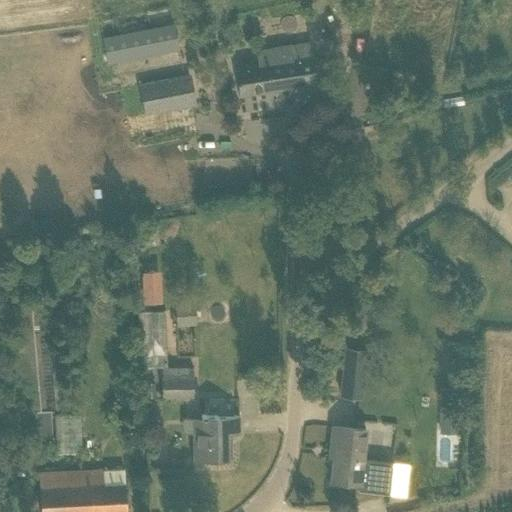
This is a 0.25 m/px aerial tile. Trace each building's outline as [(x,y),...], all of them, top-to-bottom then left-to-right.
[(108,62),(180,48),(175,22),(103,36),(108,62)] [(317,84),(313,56),(293,59),(291,46),(256,52),(258,65),(234,68),(239,96),(317,84)] [(191,74),(139,84),(145,116),(197,107),(191,74)] [(142,270),(144,302),(164,301),(163,269),(142,270)] [(59,410),(48,297),(14,301),(22,381),(28,381),(29,387),(27,387),(28,396),(30,396),(32,416),(34,416),(37,443),(53,441),(50,411),(59,410)] [(176,326),(196,324),(194,303),(175,305),(176,326)] [(341,396),(360,398),(366,349),(346,347),(341,396)] [(193,396),(192,377),(163,377),(162,397),(193,396)] [(154,384),(145,384),(145,398),(155,398),(154,384)] [(456,388),(440,388),(440,411),(456,412),(456,388)] [(16,398),(0,411),(0,414),(14,431),(31,416),(16,398)] [(81,451),(80,413),(54,414),(56,452),(81,451)] [(183,433),(192,433),(193,461),(227,460),(227,433),(239,433),(239,415),(206,415),(206,414),(201,415),(201,417),(202,417),(202,418),(183,419),(183,433)] [(362,459),(365,430),(333,426),(331,445),(335,446),(331,482),(359,484),(358,491),(389,495),(392,463),(362,459)] [(126,511),(124,469),(102,470),(39,473),(39,490),(39,511),(126,511)]
